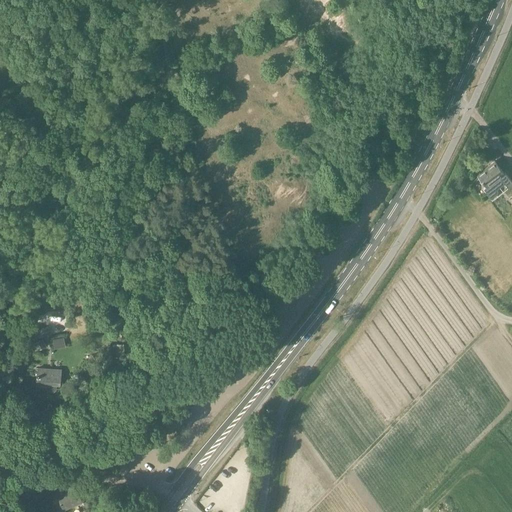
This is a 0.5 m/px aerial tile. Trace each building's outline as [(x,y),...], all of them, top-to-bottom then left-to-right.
[(483,187),(492,199),(511,183),(511,181),(504,172),(494,160),(473,177),(482,188),(483,187)] [(34,341),(45,336),(51,333),(47,325),(30,333),(34,341)] [(50,345),(45,336),(40,339),(41,339),(35,342),(38,349),(44,346),(45,348),(50,345)] [(112,342),(112,359),(123,359),(123,342),(112,342)] [(47,391),(54,391),(56,389),(56,384),(60,384),(61,369),(37,367),(36,383),(46,384),(46,389),(47,391)] [(64,489),(51,494),(54,502),(54,501),(59,499),(63,509),(64,509),(63,508),(81,501),(84,506),(84,505),(76,487),(75,487),(76,487),(65,492),(64,489)]
